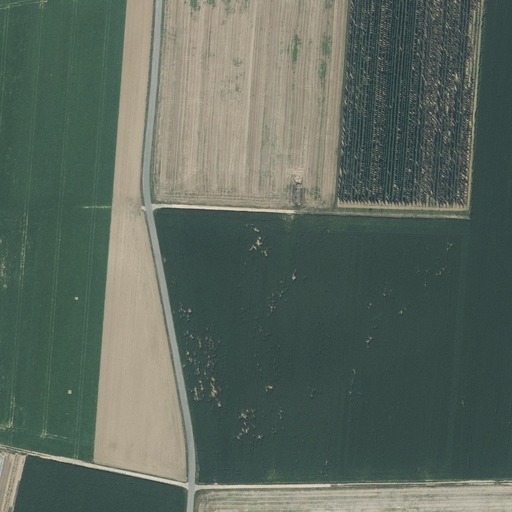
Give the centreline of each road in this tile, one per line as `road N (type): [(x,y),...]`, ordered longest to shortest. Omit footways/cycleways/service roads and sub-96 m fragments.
road 1 (track): [(0,445),(192,486),(511,481)]
road 2 (tertiary): [(158,0),(146,178),(192,450),(190,511)]
